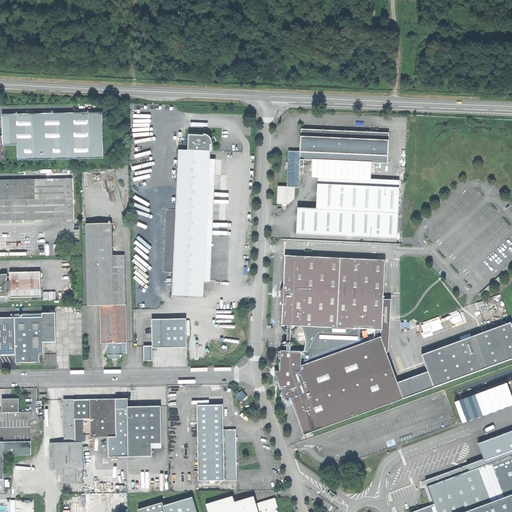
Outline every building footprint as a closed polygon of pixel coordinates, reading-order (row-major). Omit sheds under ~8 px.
[(102,112),(68,113),(68,158),(103,158),(102,112)] [(0,158),(2,159),(2,144),(17,144),(17,159),(68,158),(68,113),(0,113),(0,158)] [(388,132),(301,129),(300,141),(300,151),(300,160),(304,160),(342,161),(362,162),(387,163),(388,132)] [(187,135),(187,151),(208,151),(208,145),(210,145),(211,142),(209,137),(205,135),(201,135),(201,136),(187,135)] [(2,144),(2,159),(17,159),(17,144),(2,144)] [(172,296),(204,297),(206,236),(208,159),(208,151),(187,151),(177,150),(172,296)] [(299,174),(300,160),(300,151),(289,151),(287,187),(295,187),(299,187),(299,174)] [(361,173),(362,162),(342,161),(342,163),(342,172),(361,173)] [(311,171),(342,172),(342,163),(311,162),(311,171)] [(0,219),(72,218),(71,178),(0,179),(0,219)] [(386,186),(317,184),(317,209),(297,208),(297,234),(397,237),(399,180),(386,179),(386,186)] [(295,198),(295,187),(287,187),(278,187),(277,203),(288,203),(295,198)] [(88,305),(101,305),(126,305),(126,254),(114,254),(114,223),(88,223),(88,305)] [(341,258),(286,256),(285,290),(282,290),(282,296),(285,296),(284,304),(283,325),(303,326),(338,327),(341,258)] [(386,259),(341,258),(338,327),(382,329),(384,298),(386,259)] [(465,276),(473,287),(494,271),(486,260),(465,276)] [(9,276),(9,296),(40,296),(40,270),(9,271),(9,276)] [(0,296),(9,296),(9,276),(1,276),(0,276),(0,296)] [(44,299),(56,299),(56,291),(44,291),(44,299)] [(392,299),(384,298),(382,329),(382,335),(375,338),(387,352),(389,349),(392,299)] [(121,342),(126,342),(126,305),(101,305),(101,342),(107,342),(121,342)] [(14,315),(14,317),(15,355),(15,358),(19,361),(28,361),(36,361),(40,357),(40,353),(39,312),(18,313),(18,315),(14,315)] [(56,312),(39,312),(40,353),(44,353),(44,341),(57,341),(56,312)] [(0,354),(15,355),(14,317),(0,317),(0,354)] [(186,318),(151,319),(151,345),(151,347),(186,347),(186,318)] [(422,354),(434,386),(511,357),(511,325),(510,321),(422,354)] [(382,335),(382,329),(338,327),(303,326),(307,332),(309,349),(305,351),(282,350),(281,370),(276,377),(280,380),(287,399),(293,397),(306,432),(397,398),(398,382),(387,352),(375,338),(382,335)] [(121,358),(121,342),(107,342),(107,358),(114,358),(121,358)] [(151,360),(151,347),(151,345),(142,345),(142,360),(151,360)] [(426,372),(398,382),(397,398),(432,386),(426,372)] [(243,390),(236,397),(242,402),(248,395),(243,390)] [(468,421),(484,416),(483,398),(482,398),(487,397),(487,400),(489,400),(489,395),(487,395),(487,390),(486,390),(478,393),(482,393),(461,399),(468,421)] [(493,399),(496,406),(501,405),(498,397),(493,399)] [(1,412),(18,412),(18,399),(9,399),(1,399),(1,407),(1,412)] [(63,400),(64,444),(82,443),(82,436),(90,436),(89,399),(63,400)] [(127,399),(89,399),(90,436),(90,438),(108,437),(128,437),(127,406),(127,399)] [(197,480),(223,480),(222,429),(222,404),(208,404),(196,404),(197,480)] [(142,406),(127,406),(128,437),(128,457),(153,456),(152,444),(163,443),(162,405),(142,406)] [(30,412),(18,412),(1,412),(1,421),(30,420),(30,412)] [(235,429),(222,429),(223,480),(236,480),(235,429)] [(128,457),(128,437),(108,437),(108,457),(128,457)] [(30,441),(2,442),(3,456),(31,455),(30,441)] [(57,444),(49,444),(50,469),(56,469),(64,469),(75,468),(89,468),(88,456),(88,443),(82,443),(64,444),(57,444)] [(410,511),(409,511),(451,511),(511,490),(511,453),(426,485),(433,503),(410,511)] [(75,482),(75,468),(64,469),(65,476),(65,482),(75,482)] [(511,490),(451,511),(458,511),(511,492),(511,490)] [(511,511),(511,492),(458,511),(511,511)] [(207,511),(237,511),(275,500),(274,497),(255,503),(253,496),(234,502),(232,496),(205,504),(207,511)] [(164,511),(196,511),(192,497),(163,506),(164,511)] [(237,511),(277,511),(277,509),(275,510),(274,507),(277,506),(275,500),(237,511)] [(164,511),(163,506),(162,502),(138,509),(138,511),(164,511)]
